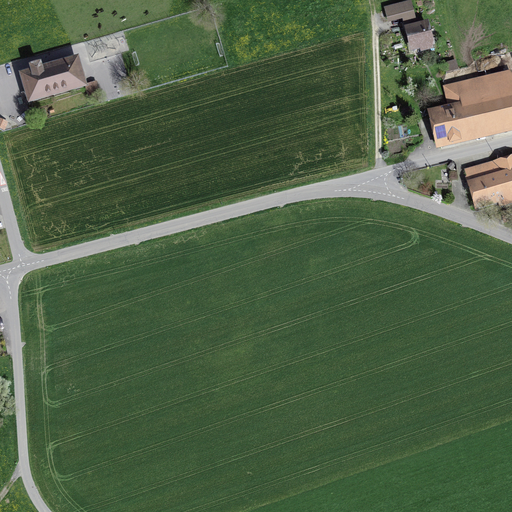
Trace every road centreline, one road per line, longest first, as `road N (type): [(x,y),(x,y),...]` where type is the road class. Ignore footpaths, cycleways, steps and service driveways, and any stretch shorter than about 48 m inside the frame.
road 1 (tertiary): [(364,191),(305,192),(21,265)]
road 2 (unclassified): [(48,511),(23,468),(4,271)]
road 3 (track): [(384,174),(371,0)]
road 4 (unclassified): [(364,191),(384,174),(511,143)]
road 5 (tertiary): [(511,236),(364,191)]
